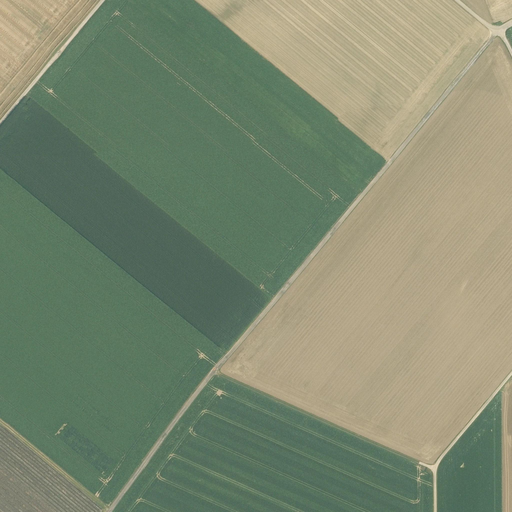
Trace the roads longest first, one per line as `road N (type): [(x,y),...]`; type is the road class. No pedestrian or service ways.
road 1 (track): [(498,29),(210,375),(110,511)]
road 2 (track): [(434,470),(210,375)]
road 3 (unclassified): [(511,373),(434,470),(435,511)]
road 4 (track): [(106,0),(0,125)]
